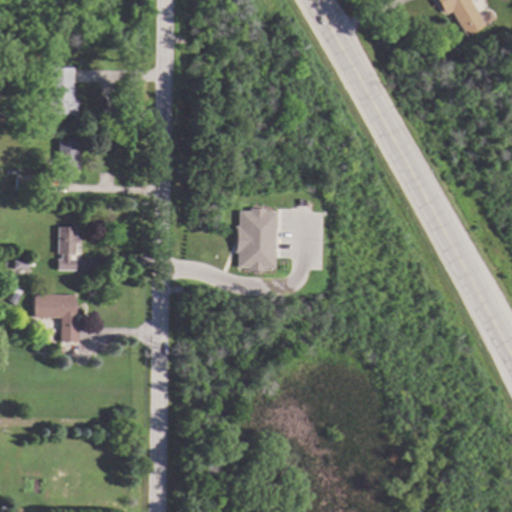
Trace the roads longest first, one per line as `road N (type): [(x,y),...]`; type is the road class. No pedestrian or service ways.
road 1 (residential): [(164,0),(151,511)]
road 2 (primary): [(511,349),(311,0)]
